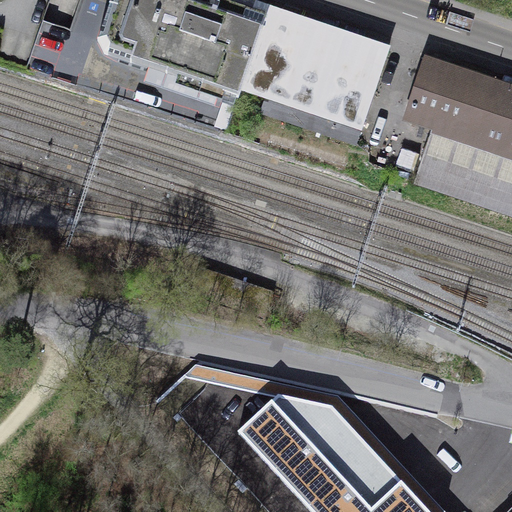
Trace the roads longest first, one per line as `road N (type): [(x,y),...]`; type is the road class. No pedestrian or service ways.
road 1 (residential): [(0,304),(234,349),(511,420)]
road 2 (secondary): [(511,47),(374,0)]
